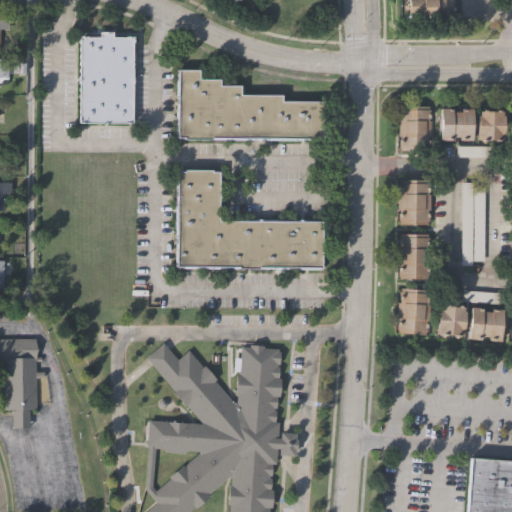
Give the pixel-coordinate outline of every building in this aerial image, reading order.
[(406,21),(406,12),(401,12),(401,2),(406,2),(406,0),(452,0),(452,20),(435,20),(435,16),(421,16),(422,20),(406,21)] [(0,16),(1,16),(1,19),(8,19),(8,30),(0,30),(0,16)] [(75,36),(96,36),(96,31),(110,31),(110,36),(128,36),(128,122),(76,122),(75,36)] [(177,69),(200,69),(200,78),(220,78),(220,84),(240,84),(240,93),(283,93),(283,99),(325,99),(325,137),(177,137),(177,69)] [(396,139),(394,139),(394,121),(397,121),(397,107),(425,107),(425,110),(426,110),(426,151),(396,151),(396,139)] [(440,107),(451,107),(451,111),(460,111),(460,108),(472,108),(472,118),(477,118),(477,113),(479,113),(479,111),(501,111),(501,115),(503,115),(503,135),(502,135),(502,139),(479,139),(479,135),(476,135),(476,129),(473,129),(473,139),(459,139),(459,136),(451,136),(451,139),(439,139),(440,107)] [(497,148),(497,158),(453,158),(453,148),(497,148)] [(322,219),(322,265),(260,265),(260,267),(240,267),(240,266),(175,265),(176,170),(185,170),(185,167),(212,167),(212,169),(220,169),(219,219),(322,219)] [(425,180),(425,185),(428,185),(428,223),(424,223),(424,225),(394,225),(394,180),(425,180)] [(459,181),(470,181),(470,187),(483,187),(483,260),(470,260),(470,265),(459,265),(459,181)] [(429,237),(428,279),(395,278),(396,236),(429,237)] [(7,274),(6,291),(0,290),(0,254),(8,254),(8,259),(13,260),(13,274),(7,274)] [(427,290),(425,336),(394,335),(396,289),(427,290)] [(501,293),(500,305),(455,302),(456,290),(501,293)] [(435,307),(464,307),(462,339),(433,336),(435,307)] [(471,310),(504,311),(501,342),(469,339),(471,310)] [(0,337),(35,337),(36,408),(27,408),(27,426),(10,426),(10,408),(4,408),(4,364),(0,364),(0,337)] [(264,344),(263,347),(278,348),(278,350),(280,350),(277,378),(280,378),(279,395),(276,395),(275,421),(278,422),(277,437),(279,437),(280,431),(295,433),(295,439),(297,439),(296,450),(294,449),(294,455),(279,455),(279,448),(276,448),(275,463),(273,463),(271,489),(273,490),(271,507),(268,507),(267,511),(228,511),(229,504),(226,504),(228,483),(230,484),(231,474),(207,494),(209,496),(195,508),(193,506),(185,511),(144,511),(155,501),(144,489),(147,447),(145,447),(146,419),(200,423),(200,420),(186,404),(183,405),(172,392),(174,391),(144,357),(162,342),(177,358),(187,349),(202,365),(204,364),(215,378),(213,380),(233,401),(236,401),(237,392),(235,392),(236,374),(238,374),(240,345),(249,345),(249,344),(264,344)] [(461,511),(466,455),(511,458),(511,511),(461,511)]
